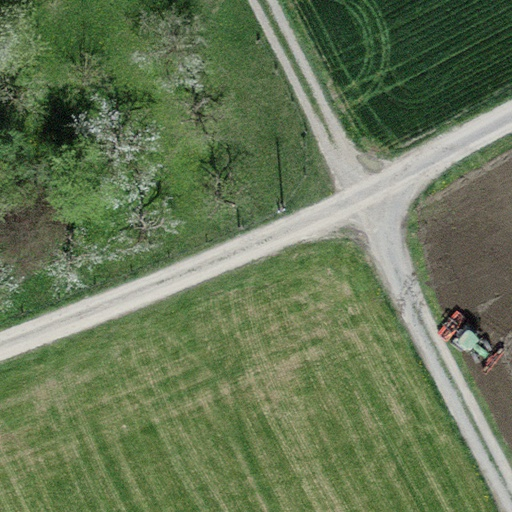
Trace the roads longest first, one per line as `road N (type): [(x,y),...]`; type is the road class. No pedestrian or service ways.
road 1 (track): [(511,116),(360,197),(0,344)]
road 2 (track): [(259,0),(511,487)]
